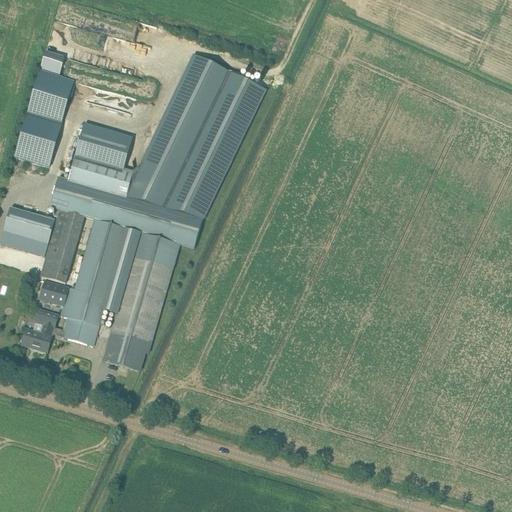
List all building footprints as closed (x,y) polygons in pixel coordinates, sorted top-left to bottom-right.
[(45,53),(40,70),(60,76),(65,59),(45,53)] [(134,173),(126,198),(203,220),(266,91),(194,56),(141,164),(134,173)] [(109,89),(139,99),(145,81),(115,71),(109,89)] [(39,73),(14,158),(49,168),(74,83),(57,78),(39,73)] [(59,179),(50,208),(85,218),(96,222),(77,288),(75,287),(72,288),(72,290),(68,289),(63,307),(61,318),(68,320),(62,339),(93,348),(103,312),(127,231),(138,234),(131,258),(133,258),(117,315),(103,362),(140,373),(146,354),(148,355),(179,247),(194,251),(203,220),(126,198),(134,173),(124,170),(133,139),(84,125),(69,182),(59,179)] [(9,210),(0,242),(0,243),(46,257),(56,223),(9,210)] [(127,231),(103,312),(117,315),(133,258),(131,258),(138,234),(127,231)] [(45,282),(40,300),(63,307),(68,289),(45,282)] [(26,331),(22,347),(47,354),(52,338),(51,338),(54,329),(54,330),(58,317),(40,311),(36,324),(44,327),(41,335),(26,331)]
